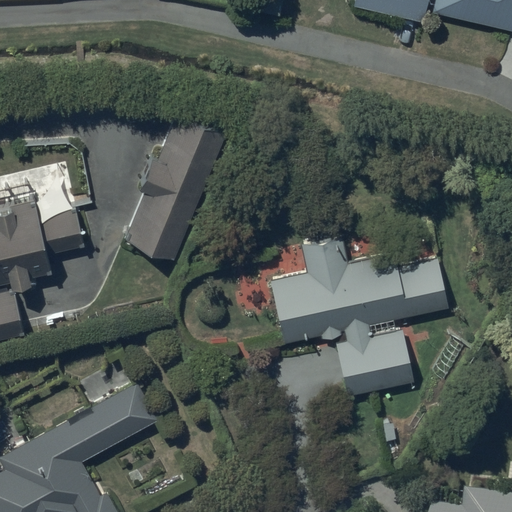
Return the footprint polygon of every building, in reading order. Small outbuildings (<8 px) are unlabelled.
[(511,0),(439,0),(437,12),(511,28),(511,0)] [(179,255),(226,128),(178,111),(160,158),(157,157),(146,188),(150,189),(132,238),(179,255)] [(36,197),(0,206),(0,335),(27,328),(16,290),(33,286),(31,275),(58,268),(53,250),(89,241),(81,209),(42,219),(36,197)] [(399,249),(349,259),(344,233),(306,241),(312,272),(275,280),(287,335),(331,326),(333,338),(340,337),(351,391),(416,377),(405,327),(376,333),(373,317),(450,300),(440,252),(401,261),(399,249)] [(156,420),(137,385),(2,457),(7,466),(0,469),(0,511),(121,511),(107,486),(99,490),(83,459),(156,420)] [(511,511),(511,495),(473,494),(472,511),(440,510),(439,511),(511,511)]
